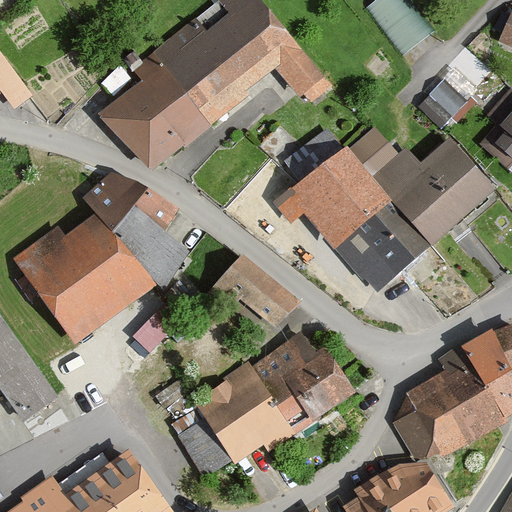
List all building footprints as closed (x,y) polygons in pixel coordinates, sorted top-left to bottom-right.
[(330,80),(261,0),(217,0),(134,70),(145,84),(106,117),(155,175),(280,70),(306,101),(330,80)] [(408,0),(378,0),(367,8),(403,55),(433,33),(408,0)] [(511,40),(511,5),(498,34),(511,40)] [(35,97),(0,51),(0,98),(6,95),(18,110),(35,97)] [(431,95),(456,118),(470,103),(446,81),(431,95)] [(511,90),(490,116),(511,134),(511,136),(503,147),(511,154),(511,90)] [(456,118),(431,95),(419,107),(443,131),(456,118)] [(377,176),(401,156),(376,126),(352,146),(377,176)] [(401,205),(437,249),(503,195),(458,140),(426,167),(410,148),(401,156),(377,176),(401,205)] [(401,205),(377,176),(352,146),(278,206),(296,228),(311,216),(342,253),(401,205)] [(186,212),(115,175),(89,199),(102,214),(122,239),(160,285),(168,294),(195,256),(170,235),(186,212)] [(381,295),(437,249),(401,205),(342,253),(366,283),(369,281),(381,295)] [(122,239),(102,214),(70,240),(58,226),(13,263),(84,348),(160,285),(122,239)] [(301,306),(244,256),(207,298),(226,315),(240,299),(278,332),(301,306)] [(0,387),(27,427),(63,402),(0,311),(0,387)] [(511,327),(441,364),(446,374),(409,393),(396,423),(418,461),(443,458),(511,422),(511,327)] [(254,368),(300,437),(362,395),(332,350),(322,357),(306,334),(254,368)] [(300,437),(254,368),(250,363),(225,380),(228,384),(198,404),(240,468),(269,448),(273,454),(300,437)] [(169,511),(170,511),(128,453),(67,497),(53,478),(25,498),(28,502),(14,511),(169,511)] [(456,511),(463,508),(436,466),(404,466),(361,494),(365,500),(351,510),(352,511),(456,511)] [(511,511),(511,497),(503,511),(511,511)]
